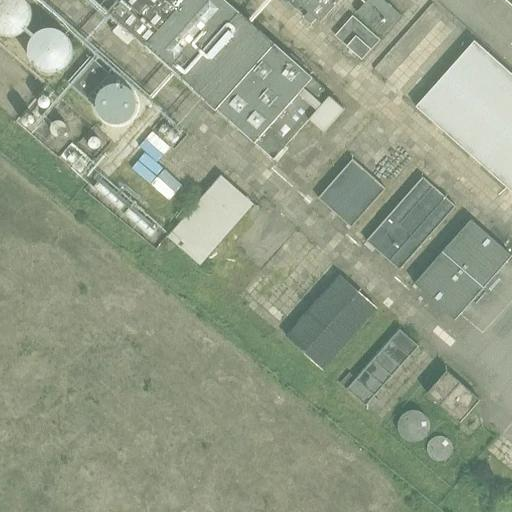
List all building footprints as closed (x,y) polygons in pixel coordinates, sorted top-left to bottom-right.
[(32,16),(32,11),(32,7),(30,3),(28,0),(0,0),(0,28),(3,30),(10,32),(18,31),(22,29),(25,27),(28,24),(30,20),(32,16)] [(313,78),(297,64),(224,0),(120,0),(108,14),(241,131),(274,160),(310,119),(325,133),(344,110),(330,97),(313,78)] [(295,0),(300,4),(309,12),(304,18),(307,21),(312,25),(317,19),(321,23),(340,2),(341,0),(363,0),(367,2),(357,12),(383,35),(401,15),(400,14),(383,0),(295,0)] [(380,40),(380,39),(353,16),(335,36),(363,61),(380,40)] [(72,51),(73,47),(72,42),(71,39),(69,34),(66,32),(60,27),(53,25),(50,25),(45,26),(42,27),(37,30),(35,33),(31,40),(29,48),(31,55),(35,62),(38,64),(42,67),(47,68),(51,69),(60,67),(64,64),(67,62),(71,55),(72,51)] [(511,75),(474,42),(416,108),(511,192),(511,75)] [(133,108),(135,101),(133,94),(130,89),(124,85),(122,84),(117,83),(112,84),(108,85),(103,89),(99,96),(98,102),(100,109),(104,114),(110,118),(118,119),(124,117),(130,113),(133,108)] [(95,167),(102,174),(110,181),(150,135),(134,122),(95,167)] [(387,189),(353,160),(319,199),(352,228),(387,189)] [(222,176),(167,238),(201,267),(255,205),(222,176)] [(366,242),(368,243),(400,271),(457,207),(423,177),(366,242)] [(511,257),(511,256),(485,233),(471,221),(415,285),(456,321),(511,257)] [(378,309),(354,287),(341,275),(294,328),(286,337),(324,371),(378,309)] [(366,406),(419,347),(419,346),(400,330),(357,379),(350,373),(341,384),(366,406)] [(461,423),(468,414),(481,400),(448,372),(436,385),(428,394),(461,423)] [(511,464),(511,442),(503,437),(493,452),(511,464)]
